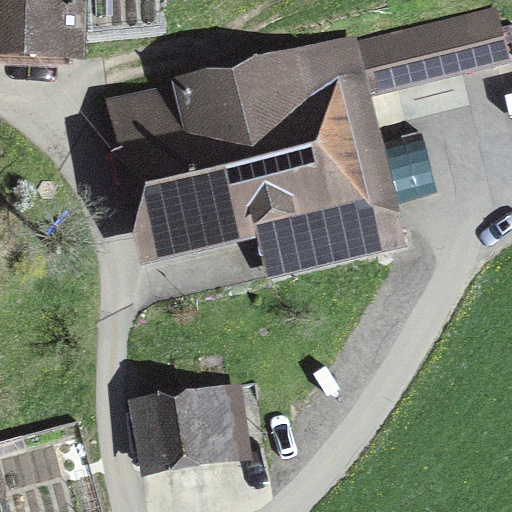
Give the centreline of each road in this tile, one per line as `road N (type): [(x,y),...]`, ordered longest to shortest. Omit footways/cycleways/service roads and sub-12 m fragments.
road 1 (unclassified): [(123,511),(109,399),(109,229),(75,172),(0,100)]
road 2 (unclassified): [(488,166),(385,374),(276,511)]
